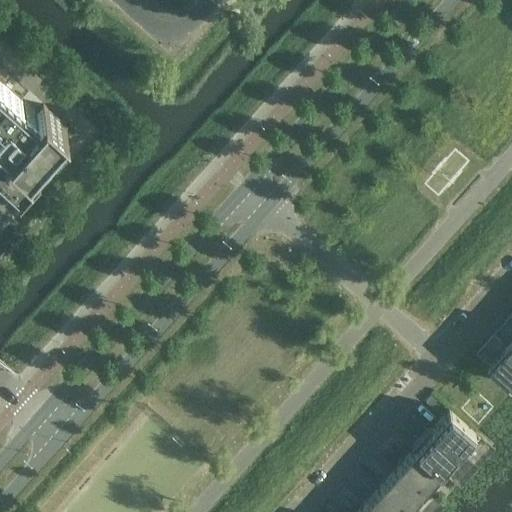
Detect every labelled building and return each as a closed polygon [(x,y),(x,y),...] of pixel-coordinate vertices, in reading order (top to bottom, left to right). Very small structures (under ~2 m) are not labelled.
[(65,126),(66,125),(43,104),(42,105),(36,112),(0,79),(0,177),(17,192),(16,193),(17,193),(38,171),(37,170),(30,164),(65,125),(65,126)] [(511,347),(507,343),(490,362),(511,381),(511,347)] [(449,409),(432,428),(431,428),(457,451),(475,432),(449,409)] [(457,451),(431,428),(415,447),(441,470),(457,451)] [(441,470),(415,447),(398,466),(424,489),(441,470)] [(424,489),(398,466),(381,484),(407,508),(424,489)] [(403,511),(407,508),(381,484),(364,503),(374,511),(403,511)] [(374,511),(364,503),(356,511),(374,511)]
